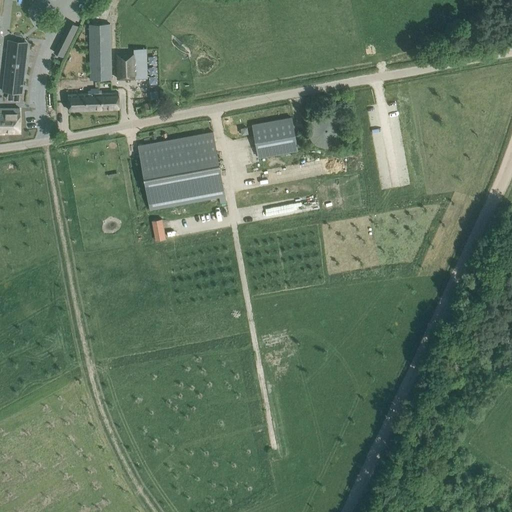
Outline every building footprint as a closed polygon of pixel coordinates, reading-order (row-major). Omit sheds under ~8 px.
[(70,22),(58,45),(65,49),(62,53),(65,54),(79,26),(70,22)] [(111,24),(90,25),(90,80),(112,80),(111,24)] [(7,50),(3,91),(23,94),(27,52),(7,50)] [(117,53),(118,68),(118,78),(147,78),(147,53),(117,53)] [(118,92),(94,93),(95,109),(119,108),(118,92)] [(95,109),(94,93),(68,94),(69,110),(95,109)] [(346,129),(347,125),(346,121),(345,118),(344,115),(341,112),(338,110),(336,108),(332,107),(328,106),(325,107),(322,107),(318,109),(315,111),(312,114),(310,118),(309,120),(309,124),(309,128),(310,132),(311,135),(314,138),(316,141),(319,143),(323,144),(327,144),(330,144),(334,143),(337,142),(341,139),(343,136),(345,133),(346,129)] [(0,133),(31,132),(30,114),(0,115),(0,133)] [(252,124),(254,134),(258,157),(297,150),(291,117),(252,124)] [(138,145),(140,155),(145,177),(150,209),(225,196),(219,163),(215,141),(213,132),(138,145)] [(161,217),(149,219),(154,240),(165,238),(161,217)]
